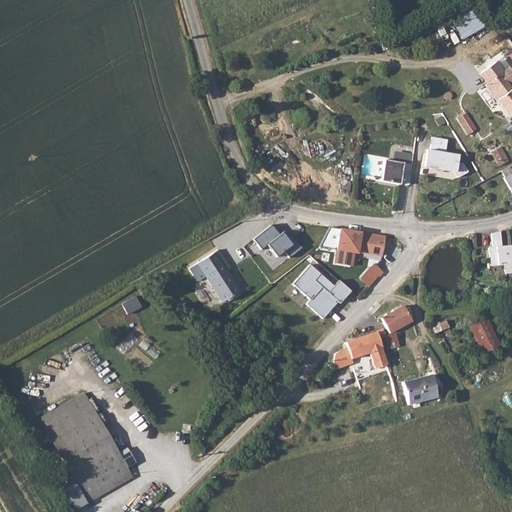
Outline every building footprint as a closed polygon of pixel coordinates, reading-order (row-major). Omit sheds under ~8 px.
[(461,39),(482,29),(470,3),(449,13),(461,39)] [(482,84),(485,89),(496,103),(498,101),(511,91),(511,90),(498,74),(482,84)] [(511,91),(498,101),(509,116),(511,113),(511,91)] [(466,115),(457,120),(466,134),(475,128),(466,115)] [(459,154),(446,152),(448,139),(430,136),(423,172),(464,179),(467,163),(458,162),(459,154)] [(497,152),(491,155),(497,165),(507,159),(499,145),(495,148),(497,152)] [(374,180),(408,185),(411,163),(377,158),(374,180)] [(511,163),(500,169),(504,176),(502,177),(511,193),(511,163)] [(382,257),(386,235),(340,227),(333,263),(353,266),(356,252),(382,257)] [(489,247),(490,266),(505,264),(505,273),(511,272),(511,244),(502,245),(501,231),(492,232),(493,247),(489,247)] [(215,250),(186,268),(192,277),(200,272),(221,259),(215,250)] [(221,259),(200,272),(203,277),(220,302),(237,291),(223,271),(227,268),(221,259)] [(367,266),(356,278),(364,285),(375,273),(367,266)] [(325,303),(338,319),(345,312),(336,302),(342,297),(338,292),(331,296),(332,298),(325,303)] [(122,303),(128,314),(141,307),(135,296),(122,303)] [(401,307),(377,320),(386,334),(408,321),(407,319),(410,317),(406,309),(403,310),(401,307)] [(486,316),(468,326),(484,354),(501,344),(486,316)] [(436,322),(428,326),(433,334),(447,327),(444,321),(437,324),(436,322)] [(374,332),(373,332),(376,341),(383,338),(380,330),(374,332)] [(341,345),(333,352),(338,364),(348,360),(376,348),(379,347),(376,341),(373,332),(341,345)] [(396,332),(385,335),(390,349),(401,345),(396,332)] [(429,376),(400,384),(406,405),(435,398),(429,376)] [(131,478),(103,428),(83,394),(38,420),(87,504),(131,478)]
